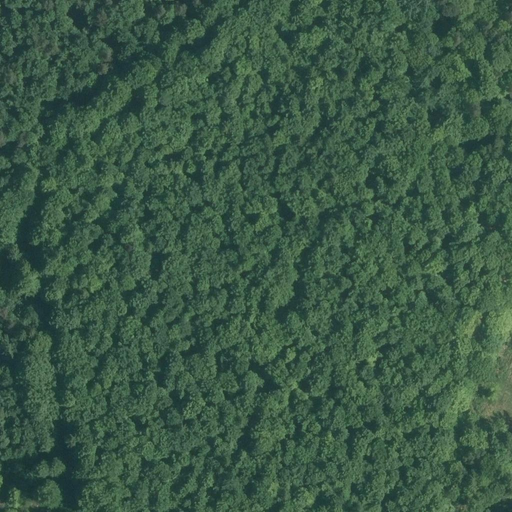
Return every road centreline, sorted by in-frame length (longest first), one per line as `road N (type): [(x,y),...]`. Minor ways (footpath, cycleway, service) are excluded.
road 1 (track): [(247,0),(56,161),(43,195),(33,249),(47,305),(48,384),(59,447),(96,511)]
road 2 (track): [(392,0),(502,511)]
